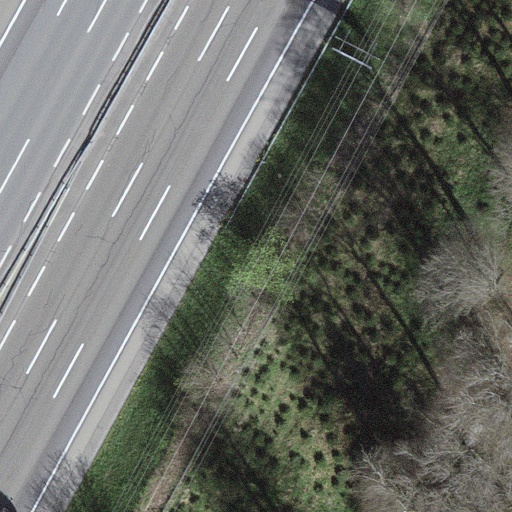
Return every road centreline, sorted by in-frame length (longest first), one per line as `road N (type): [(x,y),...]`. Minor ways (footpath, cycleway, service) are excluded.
road 1 (motorway): [(0,461),(253,0)]
road 2 (motorway): [(86,0),(0,156)]
